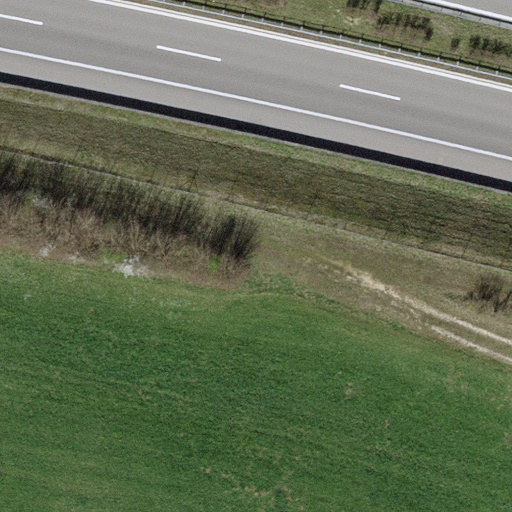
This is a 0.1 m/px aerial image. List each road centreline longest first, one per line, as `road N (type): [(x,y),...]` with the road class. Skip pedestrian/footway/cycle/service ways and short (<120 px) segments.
road 1 (track): [(511,345),(244,250),(0,176)]
road 2 (motorway): [(0,17),(511,125)]
